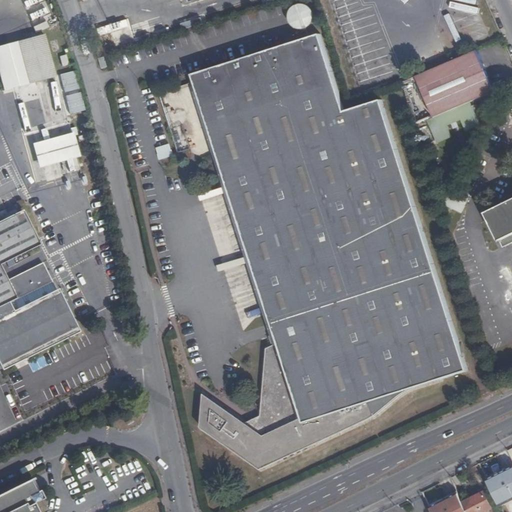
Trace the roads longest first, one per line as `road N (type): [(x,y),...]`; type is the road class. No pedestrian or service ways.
road 1 (unclassified): [(181,511),(105,110),(67,0)]
road 2 (unknown): [(195,298),(127,75)]
road 3 (secondary): [(511,413),(313,511)]
road 4 (unknown): [(500,156),(470,216),(484,284),(511,324)]
road 5 (unknown): [(110,309),(22,149)]
road 6 (unknown): [(127,75),(283,24)]
road 7 (unknown): [(18,429),(148,366)]
road 8 (unknown): [(110,309),(74,179)]
